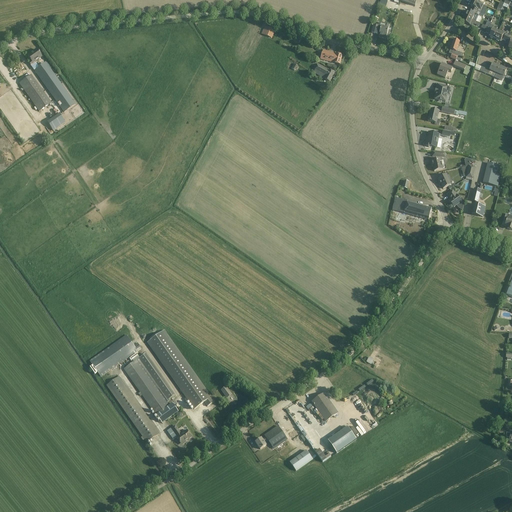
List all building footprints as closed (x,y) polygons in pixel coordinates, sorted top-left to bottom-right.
[(483,15),(484,13),(481,11),(483,5),(472,0),(470,6),(472,7),(471,9),(480,14),(483,15)] [(471,9),(470,12),(467,11),(464,17),(479,23),(482,18),(483,18),(484,16),(483,15),(480,14),(471,9)] [(464,17),(462,22),(469,25),(471,23),(475,25),(479,27),(480,24),(479,23),(464,17)] [(389,25),(385,24),(384,27),(373,25),(371,33),(377,35),(377,34),(379,34),(378,37),(386,39),(386,38),(388,38),(390,34),(390,32),(388,31),(389,25)] [(495,39),(498,32),(496,31),(497,28),(489,24),(489,25),(488,27),(486,32),(490,34),(489,37),(495,39)] [(274,31),(265,27),(262,34),(271,38),(274,31)] [(506,42),(505,44),(510,32),(507,31),(506,33),(503,32),(503,34),(498,32),(495,39),(500,42),(502,38),(503,39),(503,40),(506,42)] [(259,37),(252,34),(247,43),(254,47),(259,37)] [(460,42),(453,40),(449,54),(452,55),(450,58),(460,62),(463,54),(457,51),(460,42)] [(41,57),(36,49),(27,56),(31,61),(28,63),(31,66),(35,63),(34,62),(41,57)] [(342,56),(323,50),(321,59),(339,65),(342,56)] [(466,66),(456,62),(454,66),(464,71),(466,66)] [(75,104),(45,63),(34,71),(64,112),(75,104)] [(445,65),(443,64),(441,68),(440,67),(437,75),(445,78),(448,71),(451,73),(453,69),(445,65)] [(495,78),(499,67),(492,64),(489,71),(482,67),(476,65),(474,70),(475,70),(477,71),(477,70),(495,78)] [(323,68),(317,65),(313,72),(325,79),(329,82),(334,72),(324,67),(323,68)] [(499,67),(495,78),(501,81),(503,77),(506,70),(499,67)] [(51,103),(31,75),(19,84),(39,112),(51,103)] [(442,85),(437,84),(435,93),(436,93),(434,100),(439,101),(439,102),(442,102),(442,101),(446,102),(447,95),(449,95),(450,87),(442,85)] [(466,113),(442,108),(442,112),(458,116),(458,115),(466,117),(466,113)] [(431,109),(428,121),(429,121),(429,122),(430,122),(431,122),(436,123),(437,120),(439,111),(436,111),(431,109)] [(65,123),(59,115),(47,123),(53,131),(65,123)] [(439,135),(428,133),(426,146),(428,146),(428,147),(437,149),(439,135)] [(442,170),(440,159),(430,161),(431,167),(433,167),(434,172),(442,170)] [(503,167),(487,164),(483,183),(498,187),(503,167)] [(475,167),(469,166),(466,178),(472,179),(475,167)] [(446,175),(437,179),(439,183),(440,183),(443,189),(448,187),(449,189),(455,186),(454,184),(451,185),(446,175)] [(478,190),(474,189),(471,201),(477,202),(480,191),(481,191),(482,186),(479,185),(478,190)] [(457,196),(453,190),(447,195),(451,200),(449,201),(454,208),(456,206),(458,208),(462,211),(464,205),(463,204),(461,203),(462,202),(457,196)] [(402,200),(395,198),(392,211),(404,214),(428,220),(431,209),(407,202),(407,201),(402,200)] [(485,207),(474,205),(472,215),(482,217),(485,207)] [(215,402),(165,331),(147,343),(194,410),(204,403),(207,407),(215,402)] [(127,336),(89,361),(101,377),(138,352),(127,336)] [(124,369),(162,424),(179,412),(173,404),(170,406),(167,402),(137,360),(139,358),(136,354),(130,359),(133,363),(124,369)] [(139,358),(137,360),(167,402),(169,401),(168,400),(175,395),(146,354),(139,358)] [(159,434),(118,377),(107,386),(147,443),(159,434)] [(221,390),(225,397),(230,393),(226,387),(221,390)] [(338,414),(324,394),(312,402),(326,422),(338,414)] [(290,418),(299,431),(310,423),(301,410),(290,418)] [(181,434),(175,426),(171,428),(177,437),(176,438),(180,444),(185,441),(185,442),(192,437),(187,430),(181,434)] [(278,426),(264,436),(266,438),(262,440),(261,438),(255,443),(260,450),(266,445),(265,444),(268,441),(274,450),(287,440),(278,426)] [(356,440),(347,427),(328,441),(337,454),(356,440)] [(313,460),(306,451),(290,463),(296,472),(313,460)]
